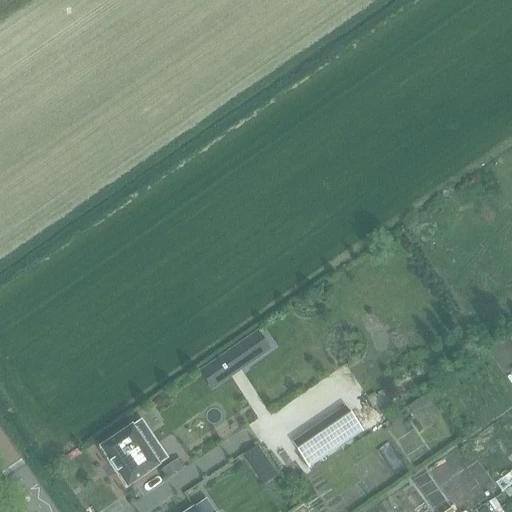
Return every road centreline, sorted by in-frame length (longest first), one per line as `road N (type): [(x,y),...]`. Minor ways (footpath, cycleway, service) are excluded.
road 1 (residential): [(128,252),(459,20)]
road 2 (residential): [(329,0),(197,95),(84,149)]
road 3 (residential): [(17,0),(84,149)]
road 4 (residential): [(0,342),(128,252)]
